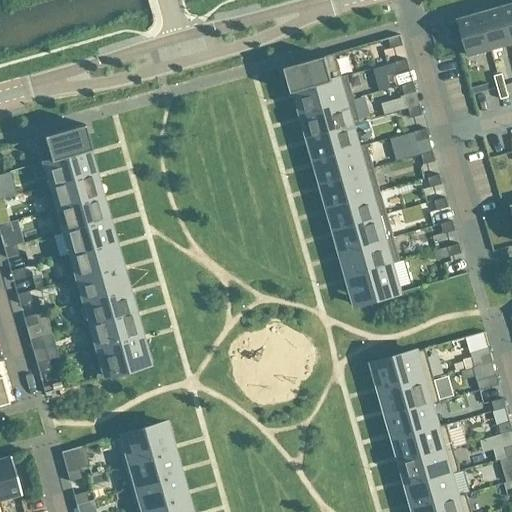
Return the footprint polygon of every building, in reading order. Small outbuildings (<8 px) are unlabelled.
[(510,44),(511,43),(511,3),(500,7),(510,44)] [(489,50),(510,44),(500,7),(479,13),(489,50)] [(479,13),(458,19),(458,21),(447,24),(452,42),(463,39),(468,56),(489,50),(479,13)] [(402,46),(399,36),(387,39),(390,49),(402,46)] [(293,92),(300,90),(300,89),(341,77),(341,76),(334,53),(284,68),(288,81),(291,93),(293,92)] [(397,72),(408,69),(406,59),(394,62),(397,72)] [(493,75),(496,87),(504,85),(500,73),(493,75)] [(300,89),(300,90),(307,112),(353,99),(346,75),(341,76),(341,77),(300,89)] [(415,92),(412,82),(400,85),(403,95),(415,92)] [(504,85),(496,87),(500,100),(508,97),(504,85)] [(353,99),(307,112),(313,135),(351,125),(351,128),(361,125),(360,122),(353,99)] [(410,118),(422,115),(419,105),(407,108),(410,118)] [(87,136),(84,124),(34,139),(41,164),(44,163),(44,162),(81,151),(82,152),(91,149),(87,136)] [(351,125),(313,135),(320,158),(357,148),(357,147),(351,128),(351,125)] [(428,138),(425,128),(413,132),(416,141),(428,138)] [(413,132),(389,139),(392,148),(416,141),(413,132)] [(357,148),(320,158),(326,181),(373,168),(366,144),(357,147),(357,148)] [(82,152),(81,151),(44,162),(44,163),(50,184),(50,185),(88,174),(82,152)] [(435,161),(432,151),(420,155),(423,164),(435,161)] [(373,168),(326,181),(333,204),(380,191),(373,168)] [(47,211),(95,197),(88,174),(50,185),(50,184),(41,186),(47,211)] [(441,184),(438,174),(427,178),(429,188),(441,184)] [(380,191),(333,204),(339,228),(386,214),(385,211),(380,191)] [(63,231),(101,220),(95,197),(47,211),(54,235),(63,233),(63,231)] [(436,211),(448,207),(445,198),(433,201),(436,211)] [(386,214),(339,228),(346,250),(346,251),(393,237),(386,214)] [(70,254),(108,243),(101,220),(63,231),(63,233),(70,254)] [(442,234),(454,230),(451,221),(440,224),(442,234)] [(0,234),(11,232),(8,222),(0,223),(0,234)] [(393,237),(346,251),(352,273),(353,274),(399,261),(393,237)] [(114,266),(108,244),(108,243),(70,254),(76,277),(114,266)] [(461,253),(458,244),(446,247),(449,257),(461,253)] [(18,255),(15,245),(3,248),(6,258),(18,255)] [(399,261),(353,274),(359,297),(376,293),(377,298),(398,293),(394,277),(403,275),(399,261)] [(74,303),(121,290),(114,266),(76,277),(67,279),(74,303)] [(24,278),(21,268),(10,271),(12,281),(24,278)] [(80,326),(127,313),(121,290),(74,303),(80,326)] [(31,301),(28,291),(16,294),(19,304),(31,301)] [(87,349),(134,336),(127,313),(80,326),(87,349)] [(37,324),(34,314),(23,317),(26,327),(37,324)] [(124,365),(141,360),(134,336),(87,349),(95,379),(126,370),(124,365)] [(44,347),(41,337),(29,340),(32,350),(44,347)] [(384,384),(386,391),(432,378),(424,349),(394,357),(394,359),(395,359),(396,363),(379,368),(384,384)] [(489,352),(477,356),(480,365),(492,362),(489,352)] [(50,370),(47,360),(36,364),(39,374),(50,370)] [(495,375),(484,379),(487,388),(498,385),(495,375)] [(0,406),(9,404),(2,377),(0,377),(0,406)] [(432,378),(386,391),(392,414),(430,404),(430,405),(439,403),(439,402),(432,378)] [(502,398),(490,402),(493,411),(505,408),(502,398)] [(430,405),(430,404),(392,414),(399,438),(437,427),(436,426),(430,405)] [(509,421),(497,425),(500,434),(511,431),(509,421)] [(436,426),(437,427),(399,438),(406,461),(452,448),(445,424),(436,426)] [(120,466),(167,453),(161,430),(143,435),(142,431),(143,430),(142,429),(112,437),(120,466)] [(511,433),(511,431),(500,434),(503,448),(511,445),(511,433)] [(511,445),(503,448),(506,458),(511,456),(511,445)] [(452,448),(406,461),(411,479),(412,484),(459,471),(452,448)] [(174,476),(167,453),(120,466),(127,490),(174,476)] [(0,500),(21,495),(10,456),(0,458),(0,500)] [(81,479),(78,469),(66,472),(69,482),(81,479)] [(459,471),(412,484),(419,508),(456,497),(456,496),(452,482),(461,479),(459,472),(459,471)] [(136,511),(180,500),(174,476),(127,490),(133,511),(136,511)] [(87,501),(85,492),(73,495),(76,505),(87,501)] [(456,497),(419,508),(420,511),(470,511),(465,493),(456,496),(456,497)] [(183,511),(180,500),(136,511),(183,511)]
